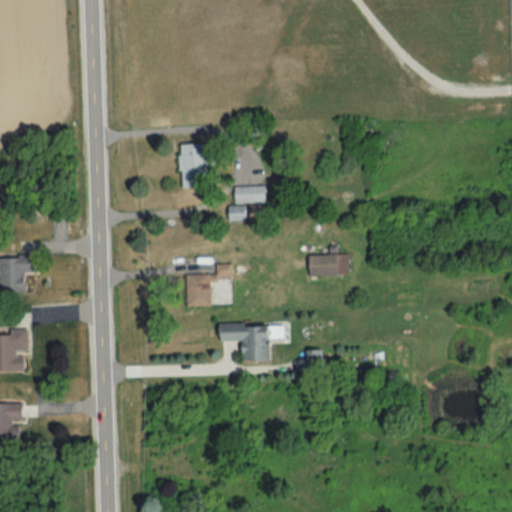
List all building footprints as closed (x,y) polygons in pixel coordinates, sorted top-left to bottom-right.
[(179,144),(179,188),(206,188),(206,144),(179,144)] [(265,204),(265,187),(234,187),(234,204),(265,204)] [(347,255),(308,255),(308,276),(347,276),(347,255)] [(34,273),(34,256),(0,256),(0,292),(24,292),(24,273),(34,273)] [(231,264),(215,264),(215,275),(185,275),(185,307),(209,307),(209,279),(231,279),(231,264)] [(280,325),(219,325),(219,342),(241,342),(241,361),(269,361),(269,337),(280,337),(280,325)] [(0,372),(25,372),(25,351),(28,351),(28,330),(8,330),(8,334),(0,333),(0,372)] [(0,440),(18,440),(19,421),(22,421),(22,404),(0,404),(0,440)]
